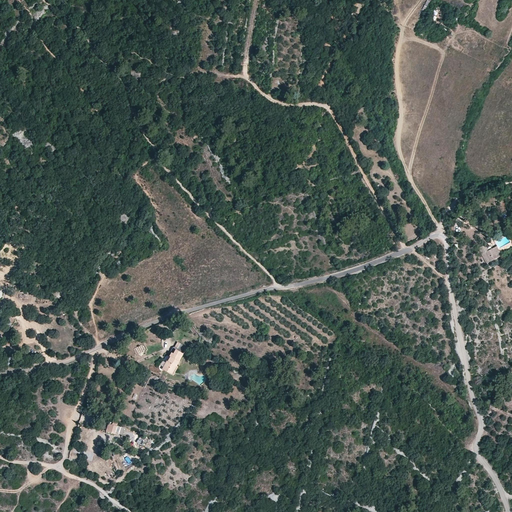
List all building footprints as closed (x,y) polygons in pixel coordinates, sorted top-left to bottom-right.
[(496,254),(493,248),(489,250),(486,244),(479,248),(482,254),(483,253),(488,262),(502,255),(500,252),(496,254)] [(172,352),(162,369),(168,373),(173,363),(175,365),(177,361),(179,362),(187,347),(179,343),(173,353),(172,352)] [(179,362),(177,361),(175,365),(173,363),(168,373),(173,375),(180,362),(179,362)] [(117,426),(108,424),(107,429),(112,431),(112,433),(115,434),(117,426)] [(279,501),(279,494),(268,493),(268,501),(279,501)]
